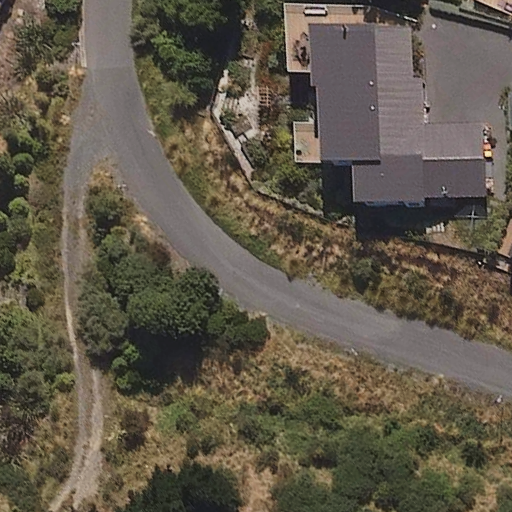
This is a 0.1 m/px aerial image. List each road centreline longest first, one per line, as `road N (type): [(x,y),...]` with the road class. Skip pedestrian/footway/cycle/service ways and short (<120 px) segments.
road 1 (residential): [(85,0),(97,114),(141,218),(169,260),(199,286),(289,335),(511,421)]
road 2 (track): [(97,114),(82,173),(78,273),(89,433),(79,493),(59,511)]
